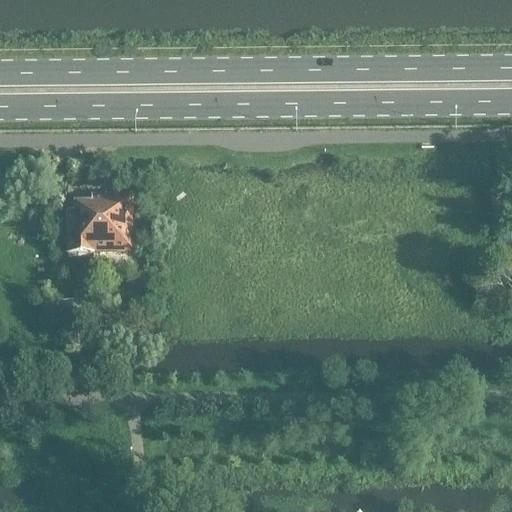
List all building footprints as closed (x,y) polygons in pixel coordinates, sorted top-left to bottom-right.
[(92,214),(68,214),(68,254),(85,254),(92,254),(134,254),(133,196),(92,197),(92,201),(92,214)] [(511,272),(511,222),(499,222),(498,272),(511,272)] [(511,285),(511,276),(495,277),(495,286),(511,285)] [(70,331),(70,330),(71,307),(71,304),(58,303),(58,330),(70,331)] [(81,331),(82,307),(71,307),(70,330),(81,331)]
